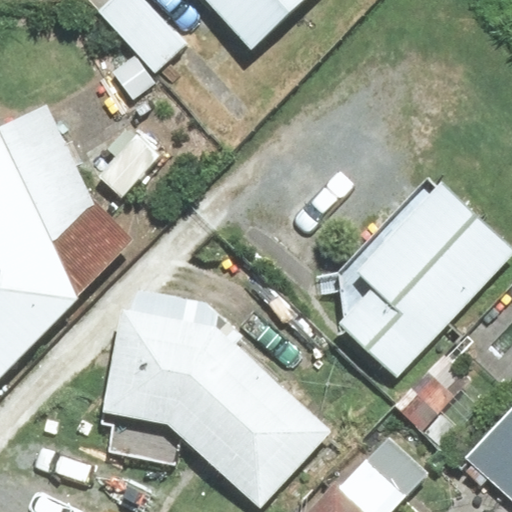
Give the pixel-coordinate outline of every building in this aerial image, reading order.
[(119,71),(145,100),(202,50),(157,0),(122,0),(113,8),(146,47),(119,71)] [(223,0),(273,53),(328,0),(223,0)] [(60,98),(0,125),(0,396),(95,306),(73,241),(121,202),(60,98)] [(149,124),(107,157),(133,191),(176,158),(149,124)] [(511,264),(511,236),(454,186),(380,271),(393,282),(360,321),(419,372),(511,264)] [(155,285),(124,404),(186,425),(273,511),(355,430),(228,304),(155,285)] [(511,423),(480,459),(511,488),(511,423)] [(407,511),(447,473),(405,430),(321,511),(407,511)]
